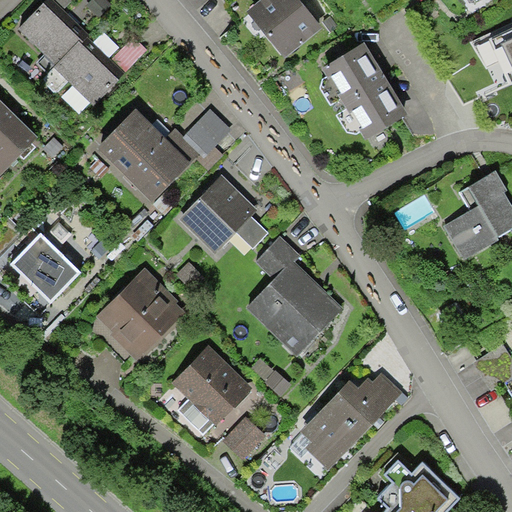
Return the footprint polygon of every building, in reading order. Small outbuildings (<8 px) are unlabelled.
[(63,9),(53,0),(45,0),(18,29),(44,55),(36,63),(47,74),(53,67),(79,40),(81,43),(87,37),(90,34),(63,9)] [(53,0),(63,9),(71,0),(53,0)] [(112,4),(107,0),(91,0),(86,6),(99,18),(112,4)] [(264,0),(248,12),(286,63),(326,33),(301,0),(264,0)] [(466,0),(472,9),(487,0),(466,0)] [(112,60),(87,37),(81,43),(79,40),(53,67),(94,105),(125,72),(112,60)] [(134,37),(112,60),(125,72),(147,50),(134,37)] [(407,120),(364,49),(326,72),(329,77),(321,81),(320,92),(329,109),(342,102),(349,114),(340,119),(350,136),(359,139),(364,135),(368,143),(407,120)] [(0,120),(11,110),(0,99),(0,120)] [(165,138),(135,109),(96,148),(152,203),(168,188),(200,154),(183,137),(174,129),(165,138)] [(210,109),(183,137),(200,154),(204,158),(231,129),(210,109)] [(11,110),(0,120),(0,175),(38,137),(11,110)] [(263,212),(218,171),(171,222),(212,260),(236,235),(252,250),(267,233),(254,221),(263,212)] [(511,203),(496,175),(475,187),(487,208),(450,229),(466,256),(511,230),(511,203)] [(180,199),(168,188),(152,203),(165,215),(180,199)] [(56,208),(9,263),(49,297),(96,241),(56,208)] [(261,263),(281,282),(256,308),(300,352),(341,311),(297,267),(301,259),(283,241),(261,263)] [(148,271),(92,326),(141,372),(192,313),(148,271)] [(511,343),(488,356),(511,402),(511,343)] [(207,348),(170,388),(214,432),(255,386),(207,348)] [(353,377),(297,441),(331,476),(407,397),(378,368),(353,377)] [(449,511),(460,500),(420,466),(377,511),(449,511)]
